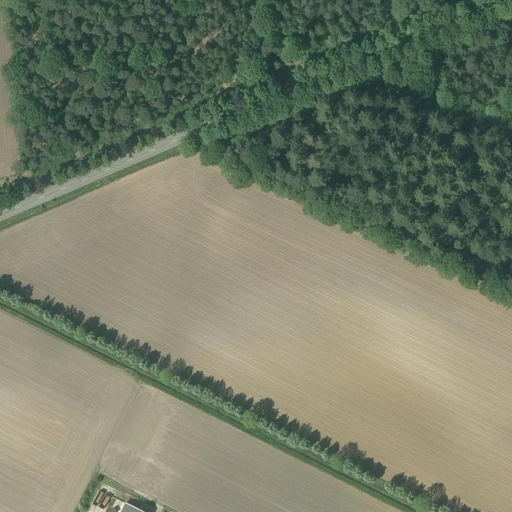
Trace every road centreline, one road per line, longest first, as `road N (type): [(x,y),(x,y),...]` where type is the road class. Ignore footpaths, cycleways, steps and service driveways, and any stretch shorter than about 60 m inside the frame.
road 1 (tertiary): [(0,216),(511,2)]
road 2 (track): [(363,45),(382,78),(511,115)]
